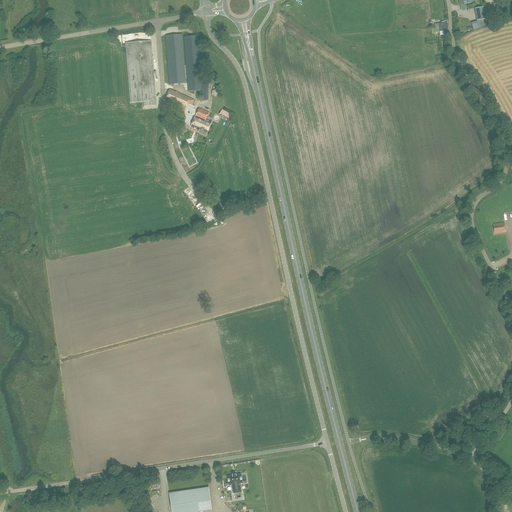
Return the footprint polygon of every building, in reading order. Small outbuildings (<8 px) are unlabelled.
[(479,20),(487,19),(485,7),(477,8),(479,20)] [(438,24),(436,24),(434,24),(435,31),(437,31),(439,31),(446,31),(446,23),(438,24)] [(170,84),(186,83),(182,34),(166,35),(170,84)] [(208,100),(208,82),(202,82),(198,36),(184,37),(189,91),(202,90),(202,100),(208,100)] [(153,56),(151,41),(126,43),(130,103),(144,102),(144,107),(156,106),(153,59),(154,59),(153,56)] [(193,105),(195,100),(170,89),(165,100),(186,109),(188,104),(193,105)] [(206,136),(212,122),(206,120),(209,112),(199,108),(191,127),(199,131),(198,133),(206,136)] [(227,118),(230,113),(223,109),(220,114),(227,118)] [(504,223),(493,224),(494,234),(506,232),(504,223)] [(236,474),(232,474),(232,475),(227,476),(228,485),(232,485),(233,494),(242,492),(240,483),(243,483),(241,474),(236,474)] [(171,511),(195,511),(212,510),(209,487),(169,493),(171,511)]
